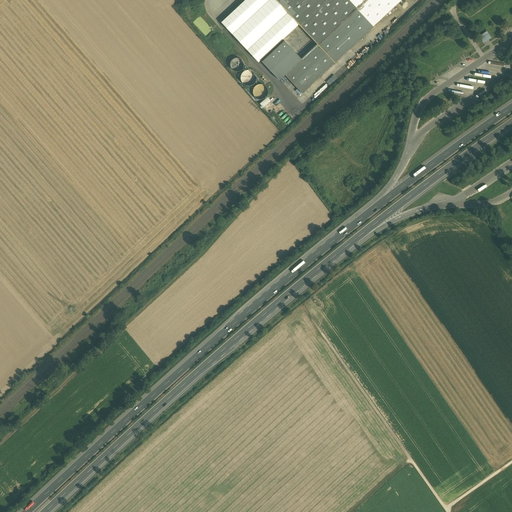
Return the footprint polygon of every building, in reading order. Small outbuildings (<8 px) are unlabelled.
[(245,0),(221,23),(258,62),(299,25),(299,24),(276,0),(245,0)] [(356,9),(348,0),(276,0),(299,24),(299,25),(317,44),(318,45),(356,9)] [(348,0),(356,9),(373,27),(402,0),(348,0)] [(317,44),(301,59),(302,59),(285,75),(302,93),(373,27),(356,9),(318,45),(317,44)] [(487,33),(481,37),(484,43),(487,41),(491,38),(487,33)] [(284,41),(262,61),(262,62),(279,80),(285,75),(302,59),(301,59),(284,41),(285,41),(284,41)] [(258,83),(257,77),(239,56),(234,57),(230,61),(232,68),(236,73),(238,72),(244,79),(244,81),(248,86),(255,84),(255,86),(258,83)] [(268,97),(260,104),(263,108),(271,101),(268,97)]
